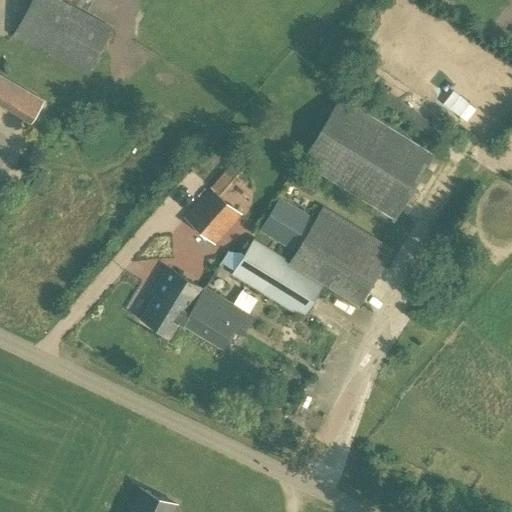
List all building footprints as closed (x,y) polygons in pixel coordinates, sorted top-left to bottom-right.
[(61,0),(30,0),(12,36),(87,76),(113,28),(61,0)] [(0,105),(30,124),(44,100),(0,74),(0,105)] [(300,160),(395,219),(434,154),(339,96),(300,160)] [(206,184),(210,188),(184,217),(215,244),(241,214),(221,196),(248,166),(233,154),(206,184)] [(359,305),(393,248),(322,206),(315,218),(279,196),(258,230),(294,252),(289,261),(254,238),(231,274),(303,318),(324,284),(359,305)] [(178,323),(181,325),(203,290),(170,269),(155,294),(158,296),(142,321),(169,337),(178,323)] [(203,290),(181,325),(216,346),(227,327),(241,336),(252,319),(203,290)] [(172,511),(176,503),(140,486),(127,511),(172,511)]
